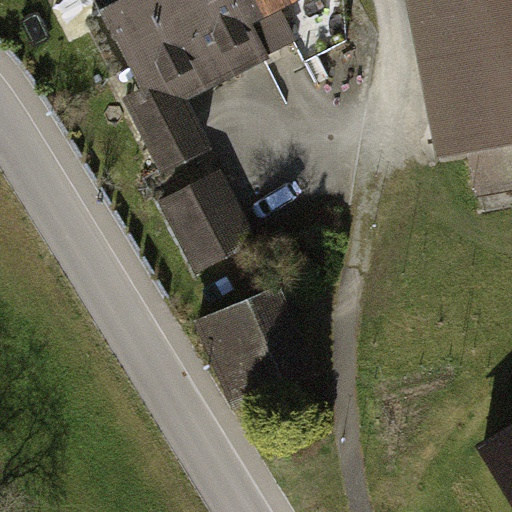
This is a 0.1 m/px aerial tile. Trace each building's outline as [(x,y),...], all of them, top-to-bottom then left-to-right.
[(97,0),(148,94),(126,106),(165,179),(212,154),(186,104),(346,20),(335,0),(97,0)] [(511,0),(413,0),(444,165),(511,153),(511,0)] [(253,243),(221,178),(167,204),(199,270),(253,243)] [(313,378),(279,299),(210,329),(244,407),(313,378)] [(511,433),(484,451),(511,496),(511,433)]
